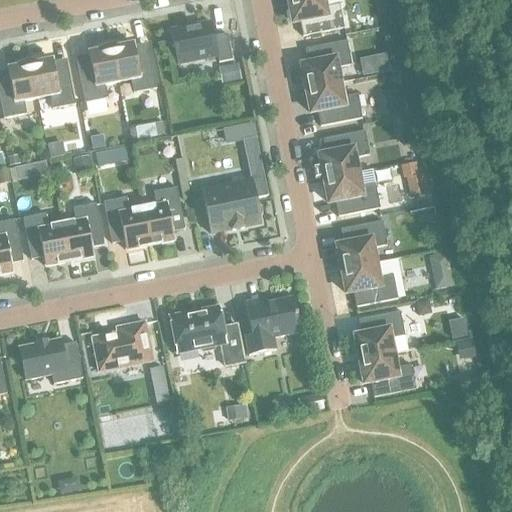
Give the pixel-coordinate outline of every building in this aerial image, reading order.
[(323,0),(291,0),(287,1),(292,25),(299,23),(302,38),(344,30),(339,6),(325,8),(323,0)] [(170,32),(176,66),(217,58),(218,65),(232,62),(227,36),(214,38),(211,24),(170,32)] [(110,44),(118,85),(131,82),(133,95),(156,91),(148,50),(134,53),(133,46),(127,47),(127,46),(127,44),(124,44),(120,43),(117,43),(113,43),(110,44)] [(305,91),(340,84),(337,70),(351,67),(346,43),(305,51),(308,66),(301,67),(305,91)] [(105,87),(118,85),(110,44),(106,45),(103,46),(100,47),(96,49),(93,51),(94,52),(94,53),(88,54),(90,62),(76,64),(84,105),(107,100),(105,87)] [(29,60),(37,101),(50,98),(52,111),(75,106),(67,66),(54,69),(52,61),(46,63),(46,62),(46,60),(43,60),(39,59),(36,59),(32,60),(29,60)] [(24,103),(37,101),(29,60),(25,61),(22,62),(19,63),(16,65),(13,67),(13,68),(14,69),(7,70),(9,78),(0,79),(0,103),(3,121),(26,116),(24,103)] [(343,99),(340,84),(305,91),(310,115),(317,114),(320,129),(362,120),(357,96),(343,99)] [(366,115),(397,113),(394,87),(364,90),(366,115)] [(318,157),(323,181),(358,174),(355,160),(369,157),(364,133),(322,141),(325,156),(318,157)] [(55,156),(68,153),(65,138),(51,142),(55,156)] [(261,225),(256,200),(268,198),(256,139),(242,142),(251,186),(228,191),(227,187),(201,193),(210,236),(231,231),(231,233),(243,230),(243,229),(261,225)] [(94,163),(133,162),(132,144),(93,145),(94,163)] [(358,174),(323,181),(328,205),(335,204),(338,219),(380,211),(375,186),(371,171),(358,174)] [(423,175),(405,179),(410,198),(427,194),(423,175)] [(142,210),(150,248),(174,243),(172,234),(185,231),(176,189),(153,194),(156,207),(142,210)] [(150,248),(142,210),(129,212),(126,199),(103,204),(112,246),(124,243),(126,253),(150,248)] [(62,226),(69,264),(93,259),(91,250),(104,247),(96,206),(73,210),(75,223),(62,226)] [(69,264),(62,226),(48,229),(46,216),(23,220),(31,262),(43,259),(45,269),(69,264)] [(0,277),(13,275),(11,266),(23,263),(15,222),(0,224),(0,277)] [(387,247),(382,223),(340,231),(343,246),(336,247),(341,272),(376,265),(373,250),(387,247)] [(446,255),(428,258),(435,291),(453,287),(446,255)] [(378,279),(376,265),(341,272),(346,296),(353,294),(356,309),(397,301),(393,276),(378,279)] [(262,306),(261,301),(244,304),(251,337),(244,338),(248,358),(275,352),(273,341),(300,335),(293,300),(262,306)] [(172,331),(168,332),(170,344),(174,343),(177,355),(198,351),(203,354),(213,352),(216,347),(220,346),(224,368),(244,365),(236,327),(222,330),(218,309),(202,313),(202,316),(190,318),(189,315),(170,319),(172,331)] [(354,338),(359,362),(393,355),(391,341),(405,338),(400,313),(358,322),(361,336),(354,338)] [(453,336),(467,337),(469,316),(455,314),(453,336)] [(92,340),(99,375),(153,364),(145,324),(116,330),(117,336),(111,337),(111,336),(92,340)] [(60,341),(19,350),(25,382),(51,377),(53,386),(82,380),(75,344),(61,347),(60,341)] [(359,362),(363,386),(370,385),(373,399),(415,391),(410,367),(396,370),(393,355),(359,362)] [(173,406),(172,364),(156,365),(157,407),(173,406)] [(229,408),(236,424),(250,418),(242,402),(229,408)]
